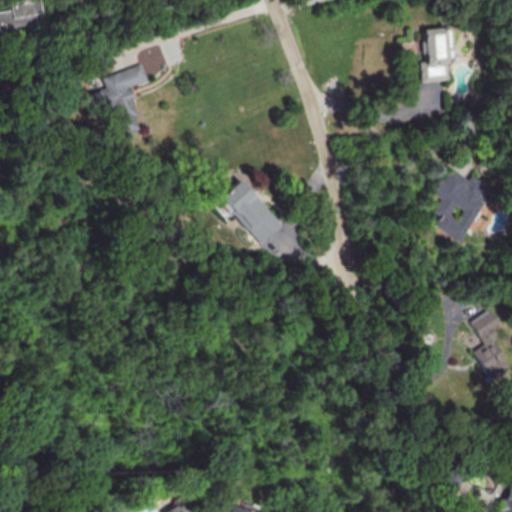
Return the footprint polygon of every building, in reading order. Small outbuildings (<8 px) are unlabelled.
[(3,9),(0,9),(0,33),(32,29),(29,13),(35,12),(33,0),(8,0),(1,1),(3,9)] [(446,79),(445,56),(452,56),(450,28),(443,29),(443,26),(420,27),(421,60),(416,60),(417,81),(446,79)] [(98,75),(101,87),(80,93),(86,114),(107,108),(115,134),(137,128),(124,85),(143,80),(138,63),(98,75)] [(455,241),(488,188),(467,175),(465,178),(443,165),(426,192),(435,197),(427,210),(434,214),(428,224),(455,241)] [(253,243),(275,223),(236,177),(213,197),(253,243)] [(465,319),(479,344),(469,349),(485,379),(506,367),(489,336),(493,334),(489,326),(495,323),(487,308),(465,319)] [(178,511),(171,501),(154,511),(178,511)]
